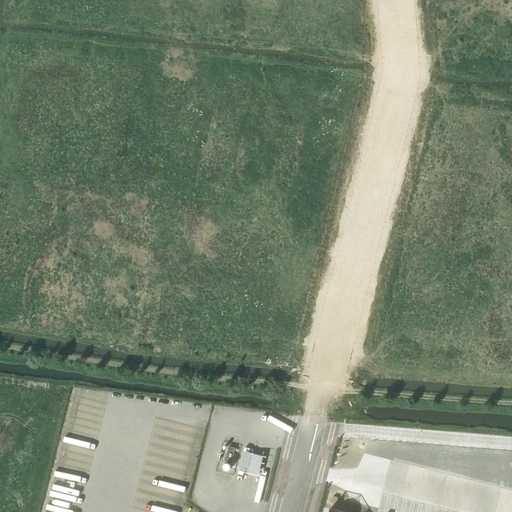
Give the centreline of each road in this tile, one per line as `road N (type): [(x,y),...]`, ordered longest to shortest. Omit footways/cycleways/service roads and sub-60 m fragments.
road 1 (track): [(511,404),(319,398),(292,385),(0,345)]
road 2 (unknown): [(399,0),(405,61),(319,398)]
